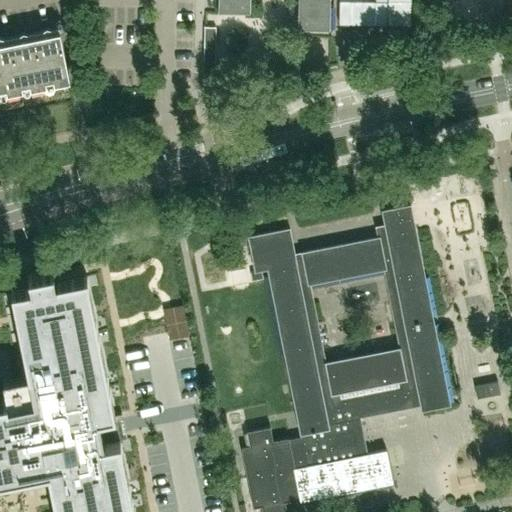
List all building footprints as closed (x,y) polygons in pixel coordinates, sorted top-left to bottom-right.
[(218,0),(218,12),(249,13),(249,0),(298,0),(298,29),(329,30),(329,28),(329,27),(329,0),(218,0)] [(339,0),(339,23),(409,25),(409,0),(339,0)] [(204,26),(204,43),(215,43),(215,26),(204,26)] [(0,93),(69,79),(59,30),(0,41),(0,93)] [(420,404),(421,410),(449,404),(449,402),(448,403),(433,324),(432,318),(432,316),(431,316),(414,230),(415,230),(411,206),(382,211),(385,226),(376,228),(378,236),(376,236),(377,238),(333,246),(333,245),(332,245),(332,247),(303,252),(303,251),(301,252),(302,253),(295,254),(295,253),(294,253),(289,230),(290,230),(290,228),(248,237),(248,238),(249,238),(255,268),(254,269),(254,270),(268,267),(301,432),(300,433),(300,434),(301,434),(302,438),(288,440),(288,439),(273,442),(270,428),(247,433),(249,447),(241,448),(253,509),(262,508),(262,511),(286,511),(285,503),(300,500),(300,501),(301,501),(301,500),(391,482),(391,483),(393,483),(386,450),(367,454),(360,416),(420,404)] [(0,478),(47,469),(56,511),(134,511),(119,438),(117,438),(112,414),(114,413),(86,273),(54,280),(52,271),(52,269),(27,274),(27,276),(29,285),(11,288),(33,398),(7,403),(6,399),(0,400),(0,478)] [(254,270),(251,271),(252,279),(263,277),(261,269),(254,270)] [(500,393),(498,382),(475,386),(477,398),(500,393)] [(190,418),(175,423),(179,434),(194,429),(190,418)]
